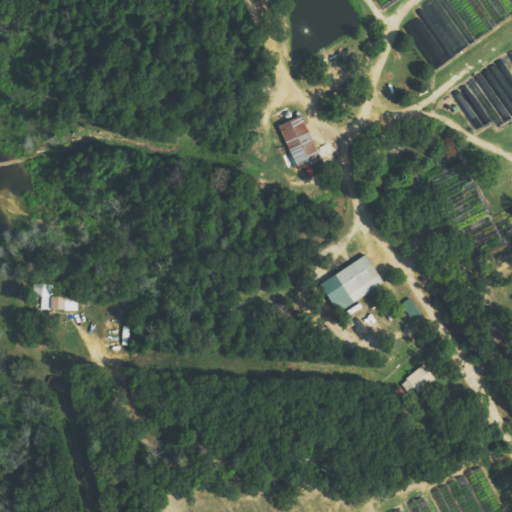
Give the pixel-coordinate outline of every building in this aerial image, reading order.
[(511,0),(427,0),(420,5),(428,18),(422,21),(420,18),(406,27),(431,68),(511,15),(511,0)] [(511,116),(511,50),(507,53),(511,61),(511,74),(505,62),(452,90),(474,131),(493,121),(496,125),(511,116)] [(278,125),(294,170),(319,161),(302,116),(278,125)] [(383,285),(366,256),(319,284),(336,313),(383,285)] [(40,311),(77,311),(77,297),(52,297),(52,285),(34,285),(34,297),(40,297),(40,311)] [(401,303),(413,322),(421,317),(409,298),(401,303)] [(434,380),(424,366),(400,383),(409,397),(434,380)] [(501,511),(483,467),(467,474),(482,511),(480,511),(465,476),(433,490),(442,511),(501,511)]
